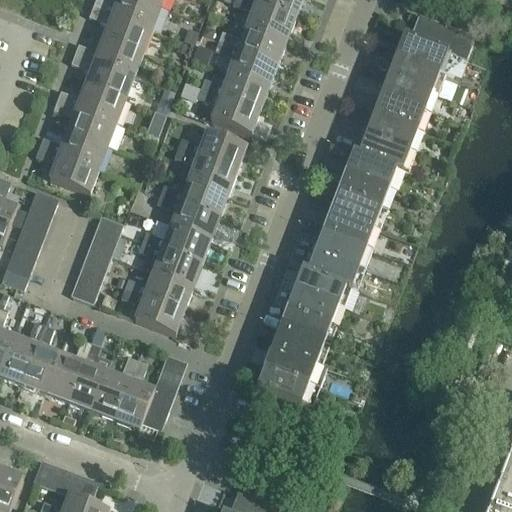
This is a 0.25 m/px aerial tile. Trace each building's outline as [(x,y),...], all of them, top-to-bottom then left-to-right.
[(161,12),(128,0),(119,0),(112,19),(152,34),(161,12)] [(165,0),(128,0),(161,12),(165,0)] [(236,0),(232,10),(244,15),(248,5),(236,0)] [(249,0),(248,5),(295,22),(303,0),(249,0)] [(108,6),(96,2),(93,12),(104,16),(108,6)] [(244,15),(252,18),(247,31),(286,46),(295,22),(248,5),(244,15)] [(89,22),(100,26),(104,16),(93,12),(89,22)] [(152,34),(112,19),(103,43),(143,58),(152,34)] [(418,20),(410,43),(409,43),(447,58),(451,60),(466,66),(475,41),(418,20)] [(205,31),(202,40),(211,43),(215,34),(205,31)] [(242,45),(234,41),(230,51),(277,69),(286,46),(247,31),(242,45)] [(189,33),(184,45),(195,49),(200,37),(189,33)] [(222,37),(219,46),(230,51),(234,41),(222,37)] [(404,51),(401,50),(397,61),(444,79),(451,60),(447,58),(409,43),(410,43),(404,40),(403,43),(406,44),(404,51)] [(143,58),(103,43),(95,66),(134,82),(143,58)] [(219,46),(215,57),(226,61),(230,51),(219,46)] [(90,53),(78,49),(75,59),(86,63),(90,53)] [(226,61),(235,64),(230,77),(269,92),(277,69),(230,51),(226,61)] [(71,69),(82,73),(86,63),(75,59),(71,69)] [(444,79),(397,61),(389,81),(436,99),(444,79)] [(86,63),(82,73),(91,77),(86,90),(125,106),(134,82),(95,66),(86,63)] [(225,91),(216,87),(212,98),(260,116),(269,92),(230,77),(225,91)] [(184,81),(178,96),(187,100),(194,85),(184,81)] [(436,99),(389,81),(382,100),(428,118),(436,99)] [(205,83),(201,93),(212,98),(216,87),(205,83)] [(125,106),(86,90),(77,114),(116,129),(125,106)] [(165,92),(162,101),(173,105),(176,96),(165,92)] [(201,93),(197,104),(208,108),(212,98),(201,93)] [(72,101),(60,97),(56,107),(68,111),(72,101)] [(217,111),(212,125),(251,140),(260,116),(212,98),(208,108),(217,111)] [(428,118),(382,100),(374,120),(420,138),(428,118)] [(53,116),(64,121),(68,111),(56,107),(53,116)] [(116,129),(77,114),(68,137),(108,152),(116,129)] [(420,138),(374,120),(367,139),(412,157),(420,138)] [(202,151),(198,162),(238,176),(248,152),(207,136),(202,151)] [(108,152),(68,137),(59,161),(99,176),(108,152)] [(397,176),(403,178),(412,157),(367,139),(360,158),(359,158),(359,159),(358,159),(398,175),(397,176)] [(54,147),(43,143),(39,153),(50,157),(54,147)] [(182,143),(178,154),(190,158),(194,147),(182,143)] [(35,163),(47,167),(50,157),(39,153),(35,163)] [(178,154),(173,163),(186,168),(190,158),(178,154)] [(353,167),(351,166),(347,177),(390,194),(397,176),(398,175),(358,159),(359,159),(354,157),(353,159),(356,160),(353,167)] [(50,185),(90,199),(99,176),(59,161),(50,185)] [(194,171),(189,185),(229,200),(238,176),(198,162),(194,171)] [(390,194),(347,177),(339,198),(382,215),(390,194)] [(165,178),(162,189),(177,194),(180,182),(165,178)] [(143,181),(140,197),(154,200),(158,185),(143,181)] [(0,196),(6,198),(10,187),(0,183),(0,184),(0,196)] [(184,198),(175,194),(171,205),(172,206),(180,209),(220,224),(229,200),(189,185),(184,198)] [(165,190),(160,201),(171,205),(175,194),(165,190)] [(58,205),(36,197),(32,208),(54,217),(58,205)] [(382,215),(339,198),(331,217),(375,234),(382,215)] [(160,201),(157,210),(168,215),(172,206),(171,205),(160,201)] [(147,209),(130,204),(125,221),(142,225),(147,209)] [(11,229),(18,212),(0,205),(0,250),(3,251),(11,229)] [(27,219),(50,228),(54,217),(32,208),(29,216),(27,219)] [(177,218),(171,232),(211,247),(220,224),(180,209),(177,218)] [(18,212),(11,229),(22,233),(23,230),(27,219),(29,216),(18,212)] [(375,234),(331,217),(324,237),(367,254),(375,234)] [(23,230),(46,239),(50,228),(27,219),(23,230)] [(124,230),(101,221),(96,233),(119,242),(124,230)] [(19,242),(41,251),(46,239),(23,230),(22,233),(19,242)] [(166,245),(158,241),(154,251),(203,270),(211,247),(171,232),(166,245)] [(119,242),(96,233),(92,244),(115,252),(119,242)] [(147,237),(143,247),(154,251),(158,241),(147,237)] [(367,254),(324,237),(317,257),(360,273),(367,254)] [(14,253),(37,262),(41,251),(19,242),(14,253)] [(115,252),(92,244),(88,255),(111,265),(115,252)] [(143,247),(139,256),(150,260),(154,251),(143,247)] [(150,260),(159,264),(154,278),(194,293),(203,270),(154,251),(150,260)] [(10,265),(32,273),(37,262),(14,253),(10,265)] [(111,265),(88,255),(84,267),(106,276),(111,265)] [(309,275),(308,276),(346,291),(352,293),(360,273),(317,257),(309,275)] [(6,276),(28,285),(32,273),(10,265),(6,276)] [(106,276),(84,267),(79,279),(102,287),(106,276)] [(302,284),(299,283),(295,294),(339,311),(346,291),(308,276),(302,274),(302,276),(305,277),(302,284)] [(2,287),(24,296),(28,285),(6,276),(2,287)] [(148,292),(145,301),(185,317),(194,293),(154,278),(148,292)] [(102,287),(79,279),(75,289),(98,297),(102,287)] [(128,284),(124,294),(136,298),(140,288),(128,284)] [(71,301),(93,309),(98,297),(75,289),(71,301)] [(124,294),(120,304),(132,309),(136,298),(124,294)] [(339,311),(295,294),(288,313),(331,330),(339,311)] [(0,311),(8,314),(13,302),(5,298),(0,311)] [(135,325),(176,341),(185,317),(145,301),(136,298),(132,309),(140,312),(135,325)] [(331,330),(288,313),(280,333),(324,350),(331,330)] [(34,327),(30,338),(40,343),(45,331),(34,327)] [(45,331),(40,343),(50,346),(55,334),(45,331)] [(324,350),(280,333),(273,353),(316,370),(324,350)] [(0,336),(0,374),(13,342),(0,337),(0,336)] [(13,342),(0,374),(0,382),(22,391),(37,351),(27,347),(13,342)] [(37,351),(22,391),(45,399),(60,359),(47,355),(50,346),(40,343),(37,351)] [(81,345),(77,356),(87,360),(91,348),(81,345)] [(91,348),(87,360),(97,364),(102,352),(91,348)] [(273,353),(266,372),(309,389),(320,393),(327,374),(316,370),(273,353)] [(60,359),(45,399),(69,408),(84,369),(74,365),(60,359)] [(84,369),(69,408),(92,417),(107,377),(94,372),(97,364),(87,360),(84,369)] [(187,368),(167,360),(163,372),(183,379),(187,368)] [(128,362),(123,374),(134,378),(138,366),(128,362)] [(138,366),(134,378),(144,381),(148,370),(138,366)] [(183,379),(163,372),(159,383),(179,391),(183,379)] [(258,391),(257,393),(301,410),(309,389),(266,372),(259,391),(258,391)] [(107,377),(92,417),(115,426),(134,378),(123,374),(120,382),(107,377)] [(134,378),(115,426),(140,435),(142,429),(146,417),(150,405),(154,395),(140,390),(144,381),(134,378)] [(179,391),(159,383),(154,395),(174,402),(179,391)] [(174,402),(154,395),(150,405),(170,413),(174,402)] [(170,413),(150,405),(146,417),(166,425),(170,413)] [(142,429),(161,436),(166,425),(146,417),(142,429)] [(11,468),(15,456),(5,453),(1,464),(11,468)] [(511,511),(511,456),(490,511),(511,511)] [(0,466),(0,511),(11,511),(23,482),(8,477),(11,468),(1,464),(0,466)] [(42,466),(34,487),(45,492),(53,470),(42,466)] [(53,470),(45,492),(56,496),(64,475),(53,470)] [(64,475),(56,496),(67,500),(75,479),(64,475)] [(75,479),(67,500),(68,501),(69,499),(79,503),(87,483),(75,479)] [(87,483),(79,503),(91,508),(99,488),(87,483)] [(277,511),(237,497),(231,511),(277,511)] [(63,511),(101,511),(91,508),(79,503),(69,499),(68,501),(67,500),(63,511)]
